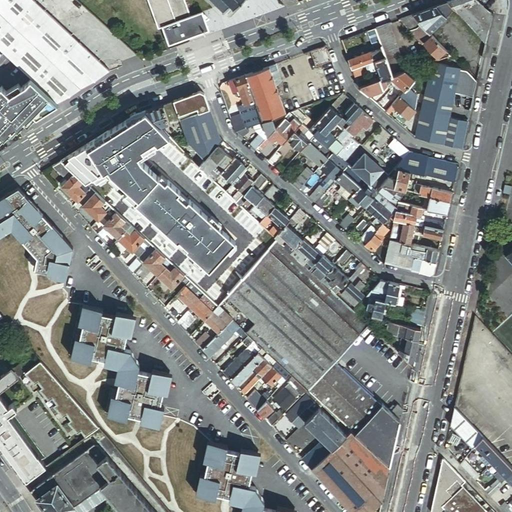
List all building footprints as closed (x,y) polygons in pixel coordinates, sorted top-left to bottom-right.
[(0,0),(0,35),(34,1),(33,0),(0,0)] [(178,39),(201,31),(195,14),(190,16),(183,0),(149,0),(159,27),(163,26),(168,40),(177,37),(178,39)] [(210,0),(224,13),(232,5),(234,8),(241,0),(210,0)] [(452,0),(447,2),(455,10),(478,1),(476,0),(452,0)] [(0,46),(13,60),(53,18),(34,1),(0,35),(0,46)] [(478,1),(455,10),(480,38),(485,43),(492,14),(478,1)] [(446,18),(455,10),(447,2),(435,6),(446,18)] [(413,14),(421,24),(430,33),(446,18),(435,6),(413,14)] [(199,13),(195,14),(201,31),(205,30),(199,13)] [(417,28),(421,24),(413,14),(401,19),(410,30),(417,28)] [(36,81),(59,103),(112,70),(53,18),(13,60),(36,81)] [(393,75),(404,71),(406,70),(388,23),(375,28),(382,47),(386,56),(393,75)] [(430,33),(421,24),(417,28),(426,37),(428,40),(432,35),(430,33)] [(374,50),(382,47),(375,28),(367,31),(374,50)] [(410,30),(409,30),(422,45),(423,43),(421,41),(426,37),(417,28),(410,30)] [(439,58),(450,54),(432,35),(428,40),(424,43),(439,58)] [(326,45),(310,51),(315,66),(316,66),(322,64),(331,60),(326,45)] [(375,60),(386,56),(382,47),(374,50),(352,58),(349,60),(352,69),(366,64),(375,60)] [(390,76),(393,75),(386,56),(375,60),(377,68),(381,76),(382,79),(390,76)] [(335,69),(331,60),(322,64),(324,69),(325,73),(335,69)] [(377,68),(375,60),(366,64),(368,71),(377,68)] [(458,80),(461,66),(433,60),(415,137),(443,143),(446,131),(449,117),(452,105),(455,91),(458,80)] [(269,66),(276,86),(282,80),(277,67),(280,65),(279,62),(269,66)] [(368,71),(366,64),(352,69),(355,76),(368,71)] [(262,122),(272,118),(286,113),(276,86),(269,66),(245,74),(255,101),(259,113),(262,122)] [(476,84),(477,82),(461,66),(458,80),(476,84)] [(414,80),(404,71),(393,75),(390,76),(393,79),(397,83),(400,86),(405,90),(414,80)] [(244,105),(255,101),(245,74),(229,80),(233,92),(239,90),(244,105)] [(393,79),(390,76),(382,79),(380,80),(384,90),(391,83),(393,79)] [(359,88),(368,96),(384,90),(380,80),(379,80),(359,88)] [(455,91),(474,95),(476,84),(458,80),(455,91)] [(0,140),(59,103),(36,81),(32,87),(15,96),(13,92),(8,88),(0,96),(0,140)] [(180,118),(180,119),(210,109),(204,93),(200,91),(173,100),(180,118)] [(455,91),(452,105),(470,109),(474,95),(455,91)] [(347,96),(343,92),(330,106),(335,110),(347,96)] [(416,110),(400,96),(393,104),(409,119),(416,110)] [(170,122),(180,118),(173,100),(163,104),(170,122)] [(259,113),(255,101),(244,105),(238,107),(240,114),(231,118),(233,123),(259,113)] [(362,110),(354,103),(346,112),(349,115),(345,120),(350,123),(362,110)] [(146,110),(160,125),(170,122),(163,104),(146,110)] [(330,106),(314,124),(326,135),(329,132),(338,122),(342,117),(339,114),(335,110),(330,106)] [(204,160),(210,154),(218,145),(222,140),(220,138),(210,109),(180,119),(189,143),(195,150),(204,160)] [(305,118),(296,110),(289,112),(294,117),(301,123),(305,118)] [(373,120),(362,110),(350,123),(345,128),(336,139),(335,140),(344,147),(351,139),(363,126),(365,129),(373,120)] [(284,118),(289,112),(286,113),(272,118),(276,127),(284,118)] [(208,276),(235,244),(143,163),(168,138),(144,113),(61,160),(75,173),(83,181),(89,186),(103,180),(208,276)] [(236,131),(260,123),(262,122),(259,113),(233,123),(236,131)] [(295,130),(301,123),(294,117),(289,123),(284,118),(276,127),(268,136),(275,143),(279,139),(284,143),(287,139),(295,130)] [(338,122),(345,128),(350,123),(345,120),(342,117),(338,122)] [(446,131),(464,135),(468,121),(449,117),(446,131)] [(276,127),(272,118),(262,122),(264,127),(268,136),(276,127)] [(304,126),(301,123),(295,130),(299,133),(301,131),(304,126)] [(326,135),(314,124),(309,130),(310,131),(314,135),(328,147),(335,140),(336,139),(329,132),(326,135)] [(287,139),(300,150),(302,149),(308,141),(304,138),(303,137),(305,134),(301,131),(299,133),(295,130),(287,139)] [(314,135),(310,131),(304,138),(308,141),(309,140),(314,135)] [(462,147),(464,135),(446,131),(443,143),(462,147)] [(265,139),(259,134),(250,144),(252,146),(255,143),(259,146),(265,139)] [(328,147),(314,135),(309,140),(329,158),(334,152),(328,147)] [(359,146),(351,139),(344,147),(337,155),(345,162),(359,146)] [(308,141),(302,149),(321,166),(329,158),(309,140),(308,141)] [(344,147),(335,140),(328,147),(334,152),(337,155),(344,147)] [(218,145),(210,154),(217,160),(225,167),(232,159),(228,155),(223,150),(218,145)] [(268,160),(273,165),(281,156),(276,151),(268,160)] [(343,171),(348,165),(345,162),(337,155),(334,152),(329,158),(343,171)] [(458,164),(409,153),(395,168),(399,169),(410,172),(454,181),(458,164)] [(217,160),(210,154),(204,160),(198,167),(205,173),(217,160)] [(364,155),(352,169),(362,177),(374,163),(364,155)] [(225,167),(221,171),(233,183),(244,171),(247,168),(235,156),(232,159),(225,167)] [(329,158),(321,166),(336,179),(343,171),(329,158)] [(69,179),(75,173),(61,160),(53,165),(69,179)] [(213,180),(221,171),(225,167),(217,160),(205,173),(213,180)] [(376,190),(380,186),(370,177),(379,167),(374,163),(362,177),(365,180),(370,184),(376,190)] [(360,186),(365,180),(362,177),(352,169),(348,165),(343,171),(360,186)] [(300,189),(315,173),(308,167),(294,183),(300,189)] [(381,185),(388,177),(388,176),(379,167),(370,177),(380,186),(381,185)] [(410,172),(399,169),(396,179),(394,188),(398,189),(406,191),(410,172)] [(244,171),(233,183),(239,188),(244,193),(252,184),(255,181),(244,171)] [(343,171),(336,179),(353,194),(360,186),(343,171)] [(83,181),(75,173),(69,179),(62,186),(78,201),(85,193),(78,186),(83,181)] [(267,180),(261,174),(255,181),(252,184),(258,190),(267,180)] [(393,178),(388,177),(381,185),(394,188),(396,179),(393,178)] [(365,190),(370,184),(365,180),(360,186),(365,190)] [(85,193),(90,187),(89,186),(83,181),(78,186),(85,193)] [(252,184),(244,193),(247,196),(244,199),(243,200),(247,204),(252,199),(256,203),(264,195),(258,190),(252,184)] [(378,192),(376,190),(370,184),(365,190),(360,186),(353,194),(362,202),(366,206),(374,197),(378,192)] [(277,189),(273,185),(264,195),(268,199),(275,191),(277,189)] [(315,202),(323,194),(326,190),(320,185),(310,197),(315,202)] [(394,188),(381,185),(380,186),(376,190),(378,192),(390,202),(398,189),(394,188)] [(422,185),(420,194),(423,195),(430,196),(432,188),(422,185)] [(0,198),(1,201),(0,201),(0,232),(3,231),(1,228),(10,222),(24,237),(22,239),(32,250),(34,248),(39,255),(37,268),(65,274),(68,260),(66,259),(69,244),(37,208),(34,210),(25,200),(27,198),(18,187),(0,198)] [(83,206),(96,193),(95,192),(90,187),(85,193),(78,201),(83,206)] [(235,198),(237,200),(241,196),(244,193),(239,188),(233,195),(235,198)] [(450,201),(452,192),(432,188),(430,196),(450,201)] [(406,191),(398,189),(390,202),(397,208),(398,203),(399,203),(406,191)] [(390,202),(378,192),(374,197),(392,214),(395,216),(396,211),(397,208),(390,202)] [(103,199),(96,193),(83,206),(98,220),(106,212),(100,207),(105,201),(103,199)] [(329,199),(323,194),(315,202),(322,208),(329,199)] [(362,202),(353,194),(350,198),(359,206),(362,202)] [(264,195),(256,203),(268,213),(275,205),(268,199),(264,195)] [(447,214),(450,201),(430,196),(430,199),(427,209),(447,214)] [(374,197),(366,206),(385,222),(392,214),(374,197)] [(106,212),(111,206),(105,201),(100,207),(106,212)] [(256,203),(248,212),(253,217),(257,212),(263,218),(268,213),(256,203)] [(407,205),(399,203),(398,203),(397,208),(396,211),(406,213),(407,205)] [(275,205),(268,213),(273,218),(279,224),(283,227),(287,222),(288,221),(290,219),(275,205)] [(395,216),(394,220),(400,221),(404,222),(415,224),(416,220),(417,216),(421,217),(423,208),(413,206),(411,214),(409,213),(406,213),(396,211),(395,216)] [(305,214),(299,208),(291,218),(296,222),(298,222),(305,214)] [(126,220),(116,211),(113,214),(111,216),(103,224),(118,238),(126,230),(121,225),(126,220)] [(106,212),(98,220),(103,224),(111,216),(109,214),(106,212)] [(263,218),(259,223),(264,228),(273,218),(268,213),(263,218)] [(349,213),(340,224),(345,229),(355,218),(349,213)] [(386,227),(395,216),(392,214),(385,222),(383,224),(386,227)] [(443,231),(444,224),(422,219),(421,226),(422,226),(425,226),(443,231)] [(126,230),(131,225),(126,220),(121,225),(126,230)] [(394,220),(390,239),(395,240),(400,221),(394,220)] [(283,227),(279,231),(290,241),(296,246),(297,245),(304,238),(287,222),(283,227)] [(404,222),(399,241),(404,242),(410,244),(415,224),(404,222)] [(279,224),(270,233),(274,237),(279,231),(283,227),(279,224)] [(386,227),(383,224),(377,231),(377,232),(384,238),(391,231),(386,227)] [(131,235),(136,230),(131,225),(126,230),(131,235)] [(358,241),(364,246),(365,245),(377,232),(377,231),(371,226),(358,241)] [(425,226),(423,234),(441,238),(443,231),(425,226)] [(145,238),(136,230),(131,235),(126,230),(118,238),(133,252),(145,238)] [(335,240),(327,232),(318,242),(326,250),(327,249),(335,240)] [(384,238),(377,232),(365,245),(374,253),(386,240),(384,238)] [(146,249),(151,244),(145,238),(133,252),(138,257),(146,249)] [(304,238),(297,245),(303,250),(309,257),(308,259),(302,253),(297,258),(309,269),(316,262),(322,255),(304,238)] [(390,239),(386,257),(391,258),(395,240),(390,239)] [(282,245),(278,240),(268,251),(334,311),(343,301),(335,293),(330,289),(320,279),(314,274),(309,269),(297,258),(296,257),(290,252),(285,247),(282,245)] [(340,244),(335,240),(327,249),(332,253),(340,244)] [(399,241),(395,240),(391,258),(390,265),(398,267),(401,254),(403,247),(404,242),(399,241)] [(287,244),(285,247),(290,252),(296,246),(290,241),(287,244)] [(152,248),(154,246),(151,244),(146,249),(149,252),(152,248)] [(296,246),(290,252),(296,257),(303,250),(297,245),(296,246)] [(436,263),(439,250),(420,246),(419,250),(413,249),(412,250),(411,256),(411,257),(413,258),(436,263)] [(412,250),(403,247),(401,254),(411,256),(412,250)] [(149,252),(146,249),(138,257),(144,262),(155,251),(152,248),(149,252)] [(166,257),(157,249),(155,251),(144,262),(158,275),(165,267),(161,263),(166,257)] [(351,254),(346,250),(339,258),(344,262),(351,254)] [(228,295),(227,296),(255,322),(246,332),(263,347),(278,361),(286,369),(288,371),(291,374),(294,376),(308,389),(309,390),(336,361),(359,335),(334,311),(268,251),(242,279),(228,295)] [(322,255),(316,262),(321,267),(326,272),(334,263),(323,253),(322,255)] [(411,270),(413,258),(411,257),(411,256),(401,254),(398,267),(411,270)] [(165,267),(170,262),(166,257),(161,263),(165,267)] [(430,275),(433,273),(436,263),(413,258),(411,270),(430,275)] [(141,264),(136,259),(129,267),(133,272),(141,264)] [(170,272),(176,267),(170,262),(165,267),(170,272)] [(316,262),(309,269),(314,274),(321,267),(316,262)] [(362,264),(360,262),(354,269),(356,271),(362,264)] [(334,263),(326,272),(337,281),(342,286),(350,278),(334,263)] [(366,268),(362,264),(356,271),(350,278),(354,281),(366,268)] [(185,275),(176,267),(170,272),(165,267),(158,275),(172,289),(183,277),(185,275)] [(320,279),(326,272),(321,267),(314,274),(320,279)] [(337,281),(326,272),(320,279),(330,289),(337,281)] [(185,286),(191,280),(187,277),(185,279),(182,282),(185,286)] [(190,290),(195,284),(191,280),(185,286),(190,290)] [(360,280),(355,286),(360,291),(365,285),(360,280)] [(337,281),(330,289),(335,293),(342,286),(337,281)] [(395,303),(400,284),(389,282),(388,287),(387,293),(385,301),(386,301),(395,303)] [(360,291),(355,286),(352,283),(342,295),(354,306),(364,295),(360,291)] [(198,287),(195,284),(190,290),(192,293),(198,287)] [(377,284),(372,290),(379,292),(387,293),(388,287),(377,284)] [(405,286),(400,284),(395,303),(402,305),(404,296),(399,295),(401,288),(404,288),(405,286)] [(185,286),(178,294),(192,307),(199,299),(195,295),(192,293),(190,290),(185,286)] [(199,299),(205,293),(200,289),(195,295),(199,299)] [(378,299),(379,292),(372,290),(366,297),(370,297),(376,299),(378,299)] [(173,296),(169,292),(160,301),(164,306),(173,296)] [(204,303),(209,297),(205,293),(199,299),(204,303)] [(212,300),(209,297),(204,303),(207,306),(212,300)] [(204,303),(199,299),(192,307),(194,310),(205,319),(212,311),(209,308),(207,306),(204,303)] [(378,299),(376,299),(375,303),(369,302),(367,308),(374,309),(372,315),(382,318),(386,301),(385,301),(378,299)] [(369,325),(343,301),(334,311),(359,335),(369,325)] [(212,311),(218,305),(214,303),(209,308),(212,311)] [(223,310),(218,305),(212,311),(218,316),(223,310)] [(101,310),(86,307),(74,359),(89,362),(90,358),(123,366),(111,418),(126,422),(127,418),(160,425),(164,411),(160,410),(168,376),(153,373),(152,376),(138,373),(139,366),(129,352),(122,351),(130,317),(116,314),(115,318),(100,314),(101,310)] [(194,310),(192,307),(178,321),(180,324),(190,314),(194,310)] [(422,325),(425,310),(421,310),(411,307),(408,322),(422,325)] [(212,311),(205,319),(220,333),(225,327),(227,325),(222,320),(220,318),(218,316),(212,311)] [(196,319),(190,314),(180,324),(186,330),(196,319)] [(229,323),(232,319),(227,315),(222,320),(227,325),(229,323)] [(242,335),(245,331),(232,319),(229,323),(242,335)] [(418,340),(421,330),(393,323),(390,334),(402,337),(418,340)] [(233,335),(225,327),(220,333),(213,339),(203,349),(211,357),(221,347),(225,343),(233,335)] [(260,350),(263,347),(246,332),(245,331),(242,335),(246,339),(259,351),(260,350)] [(203,349),(213,339),(207,333),(197,343),(203,349)] [(413,365),(418,340),(402,337),(398,352),(413,365)] [(246,349),(254,357),(258,352),(259,351),(246,339),(241,344),(246,349)] [(275,364),(278,361),(263,347),(260,350),(275,364)] [(231,380),(254,357),(246,349),(236,360),(233,363),(224,372),(231,380)] [(259,351),(258,352),(264,357),(273,366),(275,364),(260,350),(259,351)] [(258,352),(254,357),(231,380),(237,386),(254,368),(264,357),(258,352)] [(259,372),(264,376),(273,366),(264,357),(254,368),(259,372)] [(284,371),(286,369),(278,361),(275,364),(273,366),(282,375),(276,381),(281,385),(287,378),(284,375),(286,373),(284,371)] [(382,404),(336,361),(309,390),(318,398),(320,400),(323,403),(352,430),(355,433),(382,404)] [(14,368),(20,377),(26,372),(20,364),(14,368)] [(264,376),(267,379),(273,385),(276,381),(282,375),(273,366),(264,376)] [(0,390),(20,377),(14,368),(13,367),(0,376),(0,390)] [(34,367),(29,370),(34,378),(39,374),(34,367)] [(26,372),(20,377),(0,390),(0,425),(0,417),(41,388),(34,378),(29,370),(26,372)] [(245,395),(260,380),(256,376),(241,391),(245,395)] [(304,394),(306,392),(308,389),(294,376),(292,378),(289,381),(304,394)] [(286,387),(296,397),(300,394),(289,383),(286,387)] [(296,397),(286,387),(274,398),(277,401),(281,405),(285,409),(296,397)] [(318,398),(309,390),(308,389),(306,392),(307,393),(315,401),(318,398)] [(258,409),(266,401),(262,396),(256,390),(247,397),(258,409)] [(311,405),(315,401),(307,393),(286,414),(299,427),(316,409),(313,407),(311,405)] [(313,407),(320,400),(318,398),(315,401),(311,405),(313,407)] [(267,400),(266,401),(258,409),(265,416),(274,407),(267,400)] [(320,406),(323,403),(320,400),(313,407),(316,409),(317,410),(320,407),(320,406)] [(348,433),(352,430),(323,403),(320,406),(348,433)] [(390,466),(400,420),(389,410),(382,404),(355,433),(390,466)] [(400,420),(403,409),(397,405),(395,407),(393,405),(389,410),(400,420)] [(320,407),(317,410),(306,421),(327,442),(333,449),(347,435),(320,407)] [(272,425),(284,413),(280,409),(277,412),(276,411),(268,420),(272,425)] [(484,439),(455,410),(451,428),(474,451),(477,448),(484,439)] [(382,500),(390,466),(355,433),(352,430),(348,433),(347,435),(333,449),(329,452),(312,468),(351,511),(368,511),(374,507),(382,500)] [(511,468),(484,439),(477,448),(488,459),(494,466),(500,472),(507,479),(511,484),(511,468)] [(329,452),(323,446),(320,442),(303,458),(312,468),(329,452)] [(329,452),(333,449),(327,442),(323,446),(329,452)] [(95,446),(32,491),(47,511),(78,511),(74,507),(101,487),(100,486),(110,479),(98,464),(108,456),(99,446),(95,446)] [(256,456),(212,446),(199,498),(215,502),(216,498),(248,506),(246,511),(262,511),(264,506),(255,492),(248,490),(256,456)] [(155,511),(108,456),(98,464),(110,479),(100,486),(101,487),(122,511),(155,511)] [(490,469),(494,466),(488,459),(484,463),(490,469)] [(463,487),(467,484),(444,461),(432,511),(446,511),(444,509),(464,489),(463,487)] [(481,478),(466,462),(461,467),(462,467),(476,483),(481,478)] [(500,472),(494,477),(499,482),(501,484),(507,479),(500,472)] [(499,482),(487,493),(492,498),(503,487),(501,484),(499,482)] [(487,511),(464,489),(444,509),(446,511),(487,511)] [(378,511),(380,511),(382,500),(374,507),(378,511)]
